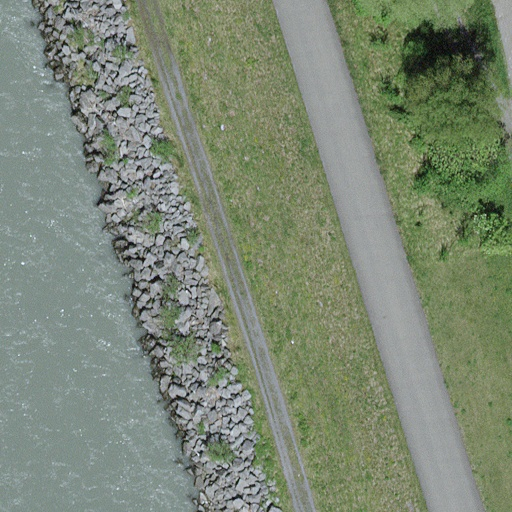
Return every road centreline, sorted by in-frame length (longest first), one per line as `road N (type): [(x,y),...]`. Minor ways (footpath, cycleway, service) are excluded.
road 1 (unclassified): [(297,0),(455,511)]
road 2 (track): [(286,511),(129,0)]
road 3 (track): [(441,0),(511,139)]
